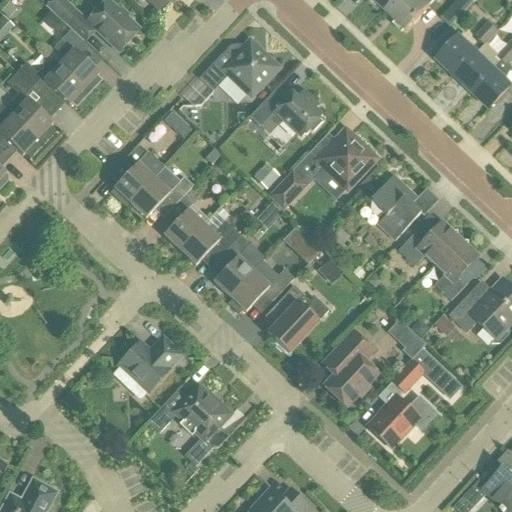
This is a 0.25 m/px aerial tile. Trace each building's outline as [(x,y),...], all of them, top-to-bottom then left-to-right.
[(50,12),(64,26),(66,28),(79,14),(64,0),(51,0),(45,8),(50,12)] [(147,0),(159,11),(169,0),(147,0)] [(372,0),(385,12),(396,0),(372,0)] [(396,0),(385,12),(406,31),(429,7),(421,0),(396,0)] [(459,0),(441,20),(451,28),(477,0),(459,0)] [(107,2),(88,23),(96,33),(119,54),(140,32),(107,2)] [(6,15),(0,20),(0,41),(17,27),(6,15)] [(487,48),(500,34),(489,23),(475,38),(487,48)] [(70,32),(53,50),(65,62),(59,68),(85,91),(89,95),(101,81),(97,77),(100,75),(94,70),(79,56),(87,48),(85,45),(70,32)] [(455,78),(477,55),(458,38),(437,61),(455,78)] [(473,94),(511,52),(511,42),(498,58),(495,55),(486,65),(477,55),(455,78),(473,94)] [(275,67),(253,46),(246,47),(233,60),(226,53),(201,80),(213,91),(227,76),(248,96),(255,96),(275,74),(275,67)] [(511,69),(510,67),(511,64),(511,52),(473,94),(491,111),(511,89),(511,88),(504,81),(511,72),(511,69)] [(26,65),(17,75),(42,98),(50,89),(69,107),(72,105),(76,109),(88,95),(85,91),(59,68),(50,61),(37,75),(26,65)] [(34,107),(42,98),(17,75),(7,86),(18,96),(5,110),(38,141),(53,125),(34,107)] [(284,103),(274,93),(249,119),(261,130),(274,115),(299,137),(304,137),(310,131),(313,133),(322,123),(319,121),(322,117),(315,111),(318,108),(308,98),(305,101),(303,99),(300,103),(291,95),(284,103)] [(38,141),(5,110),(2,108),(0,109),(0,145),(5,141),(23,158),(26,155),(30,159),(42,145),(38,141)] [(172,114),(164,122),(183,141),(191,132),(172,114)] [(374,161),(345,134),(336,144),(327,135),(292,173),(267,199),(283,214),(325,169),(347,190),(374,161)] [(114,191),(110,195),(126,210),(130,205),(130,206),(154,180),(163,169),(156,163),(147,154),(145,156),(137,148),(121,166),(130,174),(119,186),(114,191)] [(214,151),(205,161),(212,167),(220,157),(214,151)] [(266,192),(279,178),(266,165),(253,179),(266,192)] [(171,212),(189,193),(194,188),(184,179),(180,184),(164,169),(154,180),(130,206),(147,221),(162,204),(171,212)] [(395,242),(421,215),(411,207),(417,201),(393,178),(371,202),(386,217),(378,226),(395,242)] [(180,252),(204,227),(188,212),(198,201),(189,193),(171,212),(180,221),(164,237),(180,252)] [(250,227),(256,221),(246,212),(240,218),(250,227)] [(224,256),(240,237),(224,222),(212,235),(204,227),(180,252),(197,268),(215,248),(224,256)] [(435,267),(459,241),(441,224),(424,242),(416,235),(399,253),(407,261),(415,268),(425,258),(435,267)] [(219,279),(214,284),(230,299),(254,274),(263,264),(266,261),(257,253),(240,237),(224,256),(233,264),(219,279)] [(290,244),(303,261),(311,255),(298,238),(290,244)] [(459,241),(435,267),(444,276),(435,287),(443,295),(452,303),(469,285),(460,277),(478,258),(459,241)] [(232,301),(228,306),(239,317),(244,312),(246,314),(252,308),(253,308),(264,296),(272,304),(294,280),(284,271),(278,278),(269,270),(263,264),(254,274),(230,299),(232,301)] [(374,275),(366,283),(375,292),(382,283),(374,275)] [(505,331),(511,323),(511,290),(502,281),(479,306),(469,297),(449,318),(467,334),(477,323),(495,340),(491,344),(491,345),(500,345),(509,335),(505,331)] [(56,288),(44,296),(51,307),(63,299),(56,288)] [(311,304),(294,288),(278,305),(287,314),(268,335),(290,355),(319,325),(329,314),(314,300),(311,304)] [(435,325),(440,319),(434,313),(429,319),(435,325)] [(446,339),(455,329),(443,317),(433,327),(446,339)] [(409,328),(400,339),(413,351),(423,340),(409,328)] [(347,409),(378,376),(364,362),(374,352),(355,334),(324,367),(335,377),(325,388),(347,409)] [(140,345),(120,366),(121,367),(137,382),(128,391),(139,402),(148,393),(149,394),(170,372),(168,371),(181,357),(164,341),(151,354),(140,345)] [(430,366),(419,355),(412,363),(410,361),(390,383),(404,397),(425,375),(423,374),(430,366)] [(219,406),(200,388),(186,402),(176,392),(157,413),(169,425),(177,416),(185,423),(181,426),(193,437),(196,434),(206,442),(218,429),(222,429),(234,416),(221,404),(219,406)] [(70,411),(78,403),(69,395),(62,403),(70,411)] [(437,416),(418,398),(408,409),(397,398),(369,429),(392,450),(414,426),(421,433),(437,416)] [(169,425),(157,413),(147,424),(159,435),(169,425)] [(511,511),(511,453),(510,452),(499,463),(505,469),(488,487),(503,501),(498,506),(504,511),(511,511)] [(0,482),(9,467),(0,462),(0,482)] [(48,511),(59,494),(35,481),(23,502),(12,496),(2,511),(48,511)] [(283,501),(272,491),(259,504),(260,505),(254,511),(310,511),(312,511),(292,491),(283,501)] [(473,511),(463,502),(455,510),(456,511),(473,511)]
